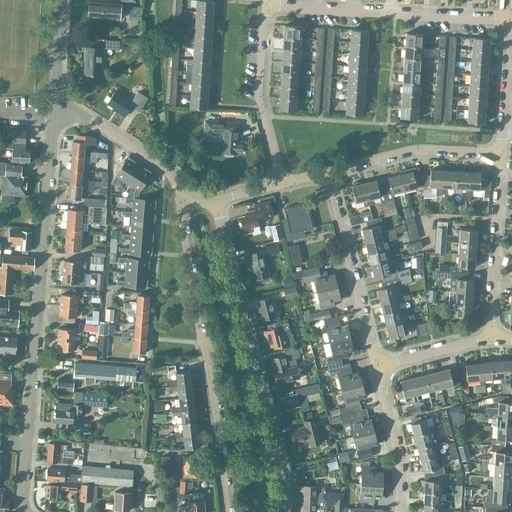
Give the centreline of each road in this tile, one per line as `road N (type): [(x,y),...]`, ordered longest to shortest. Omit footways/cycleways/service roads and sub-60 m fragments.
road 1 (tertiary): [(22,511),(55,111)]
road 2 (residential): [(229,511),(181,194)]
road 3 (residential): [(281,511),(281,473),(214,200)]
road 4 (residential): [(266,5),(505,23)]
road 5 (residential): [(377,367),(328,172)]
road 6 (residential): [(281,184),(259,99),(266,5)]
road 7 (residential): [(328,172),(422,150),(503,156)]
road 8 (residential): [(181,194),(159,163),(89,119),(55,111)]
road 9 (residential): [(399,511),(401,459),(377,367)]
road 10 (residential): [(505,23),(503,156)]
